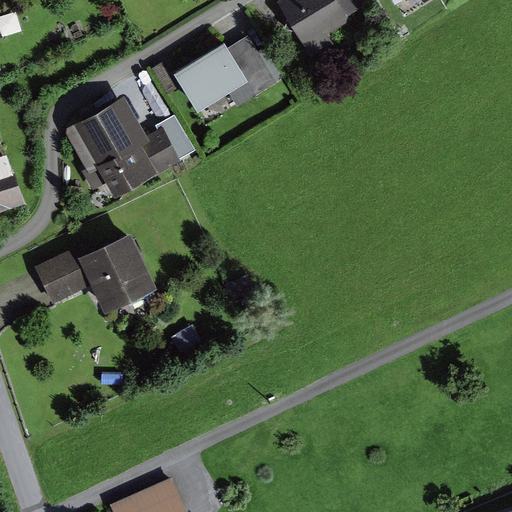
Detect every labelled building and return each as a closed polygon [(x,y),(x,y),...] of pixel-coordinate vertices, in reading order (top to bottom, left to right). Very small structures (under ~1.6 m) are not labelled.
[(288,0),(285,2),(319,57),(341,44),(336,35),(357,21),(355,17),(372,6),(367,0),(288,0)] [(232,45),(183,76),(207,114),(237,96),(245,108),(284,83),(256,37),(235,49),(232,45)] [(133,97),(72,133),(96,173),(106,167),(124,197),(188,159),(170,128),(156,136),(133,97)] [(0,116),(0,217),(33,205),(0,116)] [(90,241),(43,264),(60,300),(100,280),(113,308),(167,282),(140,226),(94,248),(90,241)] [(117,502),(121,511),(184,511),(194,508),(178,476),(117,502)]
